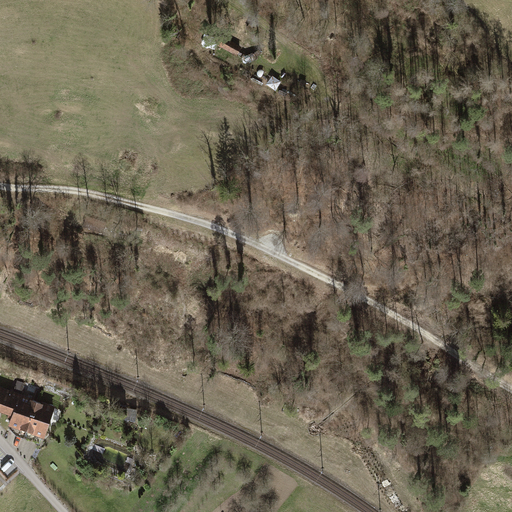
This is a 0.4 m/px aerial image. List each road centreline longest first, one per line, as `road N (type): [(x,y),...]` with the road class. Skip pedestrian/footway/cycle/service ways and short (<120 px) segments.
road 1 (track): [(0,186),(85,193),(210,224),(390,312),(511,388)]
road 2 (track): [(225,0),(307,61),(336,103)]
